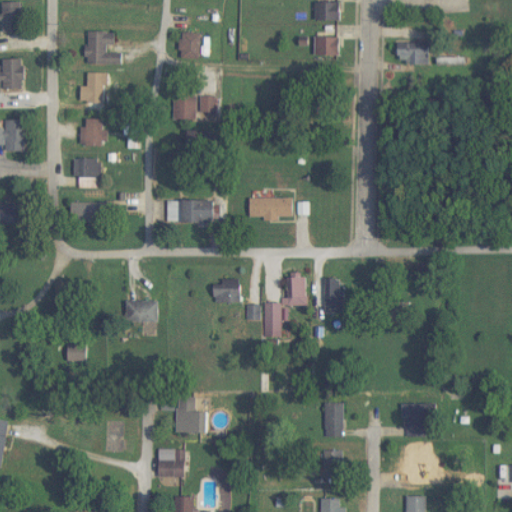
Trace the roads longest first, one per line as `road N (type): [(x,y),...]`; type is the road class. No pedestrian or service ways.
road 1 (residential): [(511,244),(110,253)]
road 2 (residential): [(110,253),(73,255),(57,238),(51,0)]
road 3 (residential): [(148,250),(147,155),(165,0)]
road 4 (residential): [(364,251),(367,0)]
road 5 (residential): [(162,61),(366,74)]
